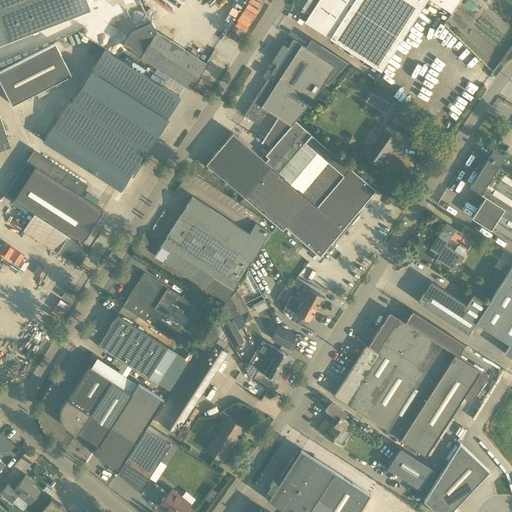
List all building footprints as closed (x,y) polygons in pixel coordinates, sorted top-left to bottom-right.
[(0,0),(0,43),(91,9),(87,0),(0,0)] [(431,0),(450,12),(457,0),(318,0),(305,22),(381,71),(426,0),(431,0)] [(140,57),(181,84),(190,89),(206,64),(156,32),(151,22),(131,32),(122,46),(140,57)] [(272,147),(273,148),(295,121),(310,104),(334,66),(301,45),(293,39),(287,48),(283,45),(277,53),(279,54),(273,62),(277,65),(260,91),(261,92),(257,97),(256,96),(244,116),(259,126),(268,112),(277,117),(262,141),(272,147)] [(0,82),(12,105),(71,75),(55,43),(0,70),(0,82)] [(43,141),(112,185),(121,191),(130,176),(133,178),(142,163),(139,161),(147,150),(157,134),(159,135),(169,120),(167,118),(173,109),(180,98),(174,94),(104,49),(77,91),(71,102),(69,101),(53,126),(43,141)] [(371,93),(366,102),(386,113),(391,104),(371,93)] [(394,101),(389,108),(402,116),(407,110),(394,101)] [(0,150),(10,147),(0,117),(0,150)] [(295,121),(273,148),(272,147),(265,155),(268,158),(266,162),(271,166),(244,197),(240,201),(244,204),(247,200),(282,230),(285,226),(319,256),(338,234),(340,236),(351,222),(349,221),(376,189),(295,121)] [(399,143),(383,131),(382,130),(381,132),(375,127),(373,129),(366,139),(373,143),(364,156),(379,166),(392,147),(395,149),(399,143)] [(511,129),(508,127),(500,139),(509,145),(509,146),(506,151),(508,152),(505,156),(511,160),(511,154),(511,153),(511,129)] [(205,164),(244,197),(271,166),(266,162),(268,158),(265,155),(263,154),(261,157),(232,133),(205,164)] [(494,149),(488,157),(469,187),(485,197),(472,218),(511,243),(511,160),(505,156),(494,149)] [(32,216),(23,230),(57,252),(78,266),(90,248),(88,247),(102,225),(96,220),(103,209),(80,195),(87,185),(33,151),(5,195),(14,200),(11,203),(32,216)] [(269,232),(255,224),(249,233),(201,202),(192,197),(176,222),(175,222),(176,223),(171,230),(170,230),(170,231),(154,256),(225,301),(269,232)] [(14,227),(20,219),(15,215),(9,223),(14,227)] [(456,229),(446,223),(429,249),(438,255),(435,261),(453,272),(463,256),(462,256),(465,251),(464,249),(459,246),(457,246),(454,251),(446,245),(456,229)] [(460,233),(473,241),(478,234),(465,225),(460,233)] [(24,266),(31,258),(28,255),(20,263),(24,266)] [(418,302),(426,307),(468,334),(475,322),(509,344),(504,353),(511,358),(511,265),(487,304),(473,294),(466,305),(431,282),(418,302)] [(122,306),(146,321),(174,339),(179,331),(162,319),(172,304),(183,311),(181,314),(187,317),(198,300),(185,291),(181,297),(144,273),(128,298),(122,306)] [(315,309),(322,296),(303,286),(300,291),(307,295),(303,302),(315,309)] [(238,288),(231,296),(240,315),(245,312),(249,310),(238,288)] [(303,302),(291,295),(284,308),(290,310),(309,321),(315,309),(303,302)] [(231,296),(224,306),(231,319),(240,315),(231,296)] [(230,337),(234,346),(243,342),(232,320),(231,319),(224,306),(218,316),(220,320),(230,337)] [(389,312),(335,397),(400,439),(400,438),(425,455),(480,370),(458,356),(465,345),(412,311),(405,322),(389,312)] [(167,347),(125,320),(117,315),(100,341),(99,341),(97,345),(148,378),(167,347)] [(230,337),(220,320),(211,333),(156,419),(176,432),(228,352),(223,349),(226,343),(230,337)] [(296,337),(277,326),(271,338),(289,348),(296,337)] [(267,344),(262,341),(257,350),(259,353),(264,358),(283,368),(289,356),(281,351),(270,345),(267,344)] [(267,376),(276,381),(283,368),(264,358),(259,353),(257,350),(257,349),(254,353),(251,360),(260,365),(257,370),(267,376)] [(59,411),(59,413),(59,414),(59,416),(60,417),(60,419),(61,420),(61,421),(62,423),(63,424),(64,425),(65,426),(75,434),(77,432),(110,380),(89,366),(68,398),(66,397),(62,404),(61,405),(60,407),(60,408),(59,410),(59,411)] [(130,392),(110,380),(77,432),(98,445),(130,392)] [(130,392),(98,445),(93,452),(109,462),(108,464),(117,471),(123,461),(144,427),(162,399),(136,383),(130,392)] [(332,441),(334,438),(341,443),(347,434),(342,430),(346,423),(342,420),(346,413),(329,403),(325,410),(329,413),(319,429),(326,433),(324,436),(332,441)] [(227,418),(221,427),(207,451),(222,460),(242,428),(227,418)] [(170,444),(144,427),(123,461),(117,471),(140,491),(170,444)] [(460,443),(423,501),(435,511),(457,511),(454,508),(489,471),(460,443)] [(386,469),(418,489),(432,468),(400,448),(386,469)] [(357,511),(369,494),(334,472),(300,450),(295,457),(293,456),(290,462),(292,463),(289,466),(278,483),(273,480),(266,491),(271,494),(271,495),(268,500),(286,511),(357,511)] [(28,504),(33,498),(40,491),(31,484),(33,481),(25,475),(14,488),(8,483),(0,491),(0,493),(11,503),(17,495),(28,504)] [(212,488),(204,498),(210,503),(217,492),(212,488)] [(165,511),(184,511),(191,505),(172,489),(158,506),(165,511)] [(0,511),(64,511),(65,511),(64,510),(59,506),(51,499),(50,501),(40,511),(9,511),(0,504),(0,511)]
